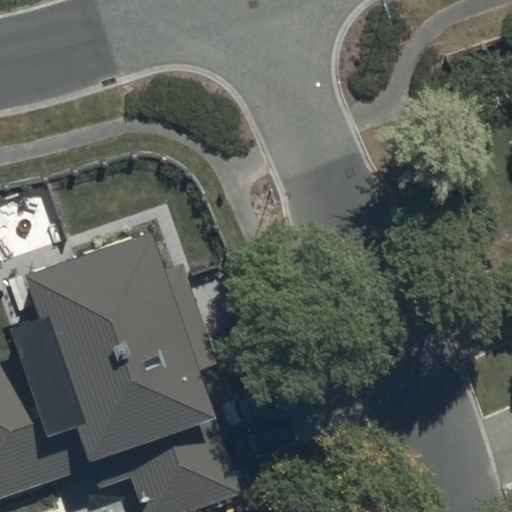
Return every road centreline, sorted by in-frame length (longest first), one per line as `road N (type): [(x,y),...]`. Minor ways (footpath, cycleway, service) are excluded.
road 1 (residential): [(456,511),(264,0)]
road 2 (residential): [(0,62),(203,0)]
